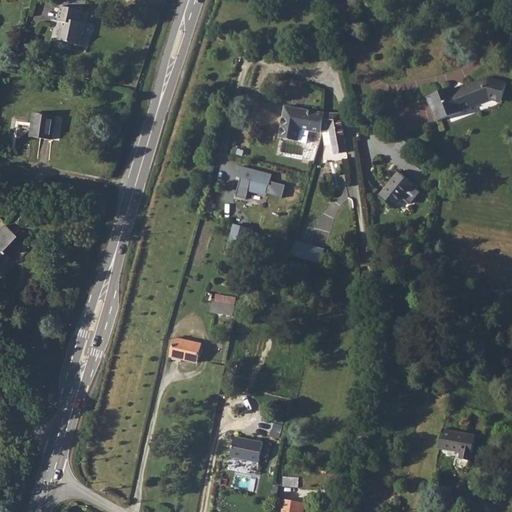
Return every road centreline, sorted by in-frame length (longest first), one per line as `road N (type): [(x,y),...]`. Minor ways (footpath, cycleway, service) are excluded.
road 1 (secondary): [(58,448),(192,0)]
road 2 (unclassified): [(316,0),(346,116),(358,207)]
road 3 (unknown): [(177,364),(133,511)]
